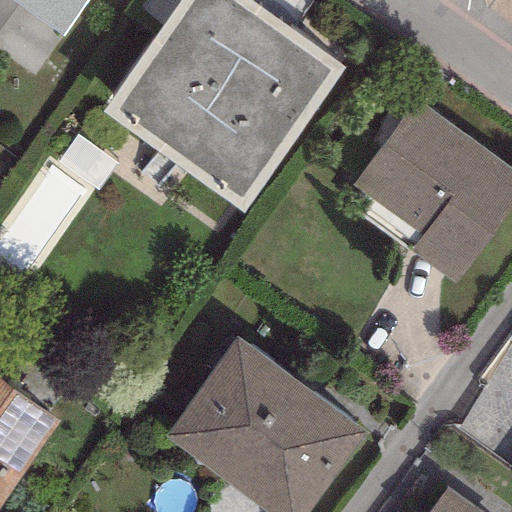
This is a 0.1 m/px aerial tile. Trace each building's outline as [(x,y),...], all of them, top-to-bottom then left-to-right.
[(338,40),(280,0),(154,0),(97,81),(237,181),(338,40)] [(511,175),(511,157),(414,89),(357,171),(420,215),(405,237),(448,267),(511,175)] [(360,406),(232,318),(162,419),(291,507),(360,406)] [(0,475),(56,401),(0,358),(0,475)] [(493,511),(448,479),(424,511),(493,511)]
